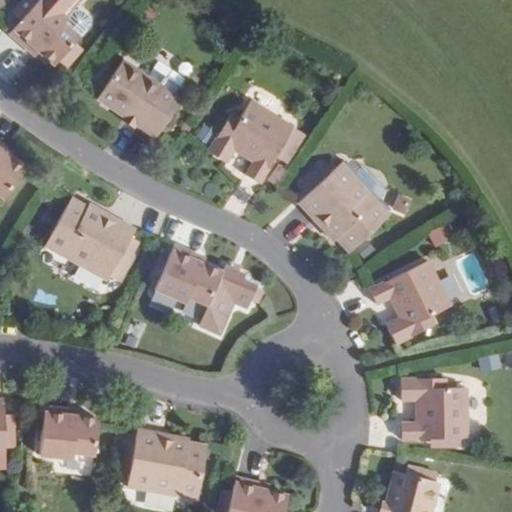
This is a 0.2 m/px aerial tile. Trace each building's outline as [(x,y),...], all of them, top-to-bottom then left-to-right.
[(75,41),(61,27),(72,17),(70,15),(84,2),(81,0),(39,0),(38,1),(37,0),(24,0),(11,13),(19,20),(6,33),(25,52),(32,44),(38,49),(34,53),(49,68),(53,64),(60,71),(73,58),(65,51),(75,41)] [(61,27),(75,41),(86,31),(85,24),(78,17),(72,17),(61,27)] [(155,138),(180,100),(173,96),(147,79),(122,61),(97,98),(126,118),(127,116),(135,122),(134,124),(155,138)] [(158,62),(147,79),(173,96),(184,79),(158,62)] [(230,116),(206,153),(223,165),(234,148),(238,150),(235,154),(250,164),(241,177),(255,186),(275,155),(286,163),(299,142),(288,135),(290,131),(249,104),(238,120),(230,116)] [(0,154),(7,147),(0,140),(0,198),(24,170),(8,157),(5,160),(0,155),(0,154)] [(309,191),(296,203),(313,221),(317,218),(321,223),(318,227),(332,242),(334,239),(347,253),(387,215),(339,163),(327,174),(320,181),(312,172),(301,182),(309,191)] [(319,165),(312,172),(320,181),(327,174),(319,165)] [(46,242),(106,279),(109,274),(119,280),(135,253),(126,248),(137,229),(116,216),(113,220),(107,216),(110,212),(93,202),(91,205),(74,195),(46,242)] [(196,256),(172,245),(165,263),(158,278),(153,290),(184,304),(186,299),(205,306),(196,327),(217,336),(231,304),(244,310),(249,301),(255,304),(261,292),(254,289),(254,287),(241,281),(243,276),(222,267),(220,273),(200,264),(198,269),(191,266),(196,256)] [(152,276),(158,278),(165,263),(159,260),(152,276)] [(426,263),(367,290),(374,305),(388,299),(396,315),(401,313),(403,317),(385,326),(394,345),(434,325),(430,317),(448,308),(426,263)] [(62,310),(48,309),(48,320),(62,320),(62,310)] [(444,378),(399,379),(400,401),(420,400),(420,404),(415,404),(415,422),(399,423),(400,439),(465,436),(464,386),(444,387),(444,378)] [(0,447),(1,448),(1,447),(2,436),(11,437),(11,416),(3,415),(3,398),(0,398),(0,447)] [(72,406),(46,405),(44,455),(78,456),(79,450),(98,451),(100,414),(79,413),(79,418),(71,418),(72,406)] [(138,428),(127,486),(197,499),(207,445),(188,441),(189,438),(169,434),(168,439),(161,438),(162,433),(138,428)] [(2,436),(1,447),(10,447),(11,437),(2,436)] [(429,511),(437,483),(394,471),(385,506),(388,506),(386,511),(429,511)] [(261,483),(236,477),(227,511),(283,511),(287,496),(267,491),(266,496),(258,495),(261,483)]
